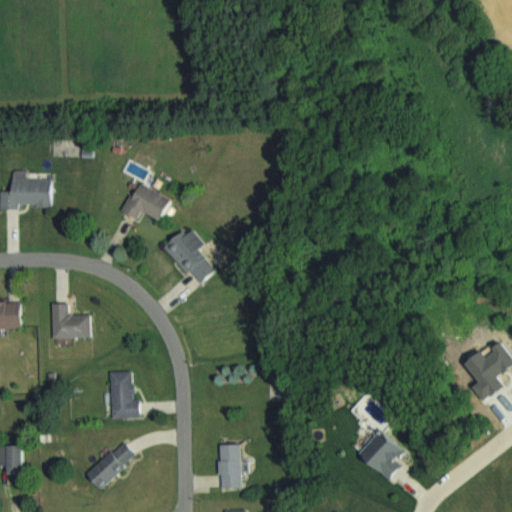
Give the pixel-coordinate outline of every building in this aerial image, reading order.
[(58,205),(58,177),(15,177),(15,188),(5,188),(5,205),(58,205)] [(177,198),(143,180),(128,209),(143,217),(148,208),(166,217),(177,198)] [(204,284),(223,267),(204,248),(211,242),(198,227),(191,232),(187,227),(168,244),(204,284)] [(27,298),(0,298),(0,325),(27,326),(27,298)] [(74,301),(57,301),(57,336),(96,335),(95,312),(75,312),(74,301)] [(115,415),(144,415),(144,397),(138,397),(138,370),(115,370),(115,415)] [(363,452),(394,480),(409,464),(406,461),(417,448),(390,423),(363,452)] [(103,488),(142,455),(128,439),(90,471),(103,488)] [(28,443),(0,442),(0,471),(28,471),(28,443)] [(223,442),(223,486),(246,486),(246,442),(223,442)]
